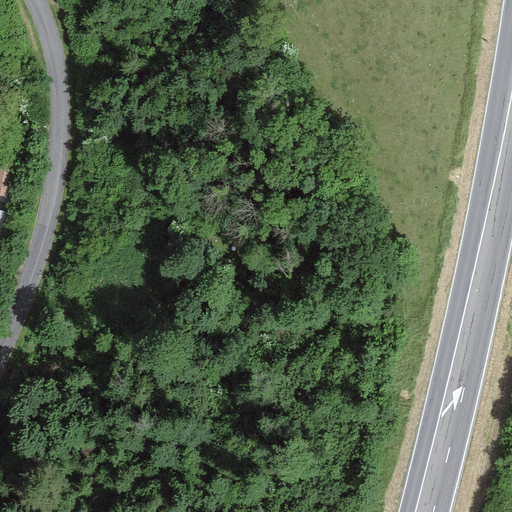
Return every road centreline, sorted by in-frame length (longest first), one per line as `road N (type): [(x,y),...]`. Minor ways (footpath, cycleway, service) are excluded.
road 1 (primary): [(511,80),(459,380),(424,511)]
road 2 (unclassified): [(36,0),(62,101),(53,191),(0,346)]
